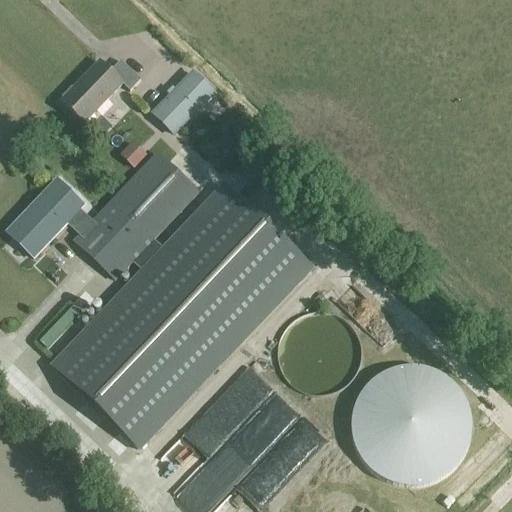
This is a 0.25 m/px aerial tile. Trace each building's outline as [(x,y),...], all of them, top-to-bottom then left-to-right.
[(98,64),(60,104),(83,127),(121,87),(129,94),(140,83),(120,63),(109,74),(98,64)] [(153,116),(173,136),(201,108),(204,107),(211,100),(211,97),(212,96),(211,94),(211,92),(207,87),(204,87),(200,84),(201,82),(196,77),(194,78),(192,76),(191,78),(188,77),(181,85),(181,87),(153,116)] [(132,145),(120,158),(134,171),(146,158),(132,145)] [(56,184),(6,236),(32,261),(66,226),(79,238),(73,244),(114,283),(132,264),(144,275),(52,371),(137,452),(310,270),(225,189),(163,255),(151,244),(196,196),(156,157),(91,225),(78,213),(82,209),(56,184)] [(361,361),(361,357),(361,354),(360,350),(359,346),(358,343),(357,339),(355,336),(353,333),(351,330),(349,327),(346,325),(343,323),(340,321),(337,319),(333,318),(330,317),(326,316),(323,315),(319,315),(315,315),(312,316),(308,317),(305,318),(301,319),(298,321),(295,323),(292,325),(289,328),(287,330),(284,333),(283,336),(281,339),(279,343),(278,346),(278,350),(277,354),(277,357),(277,361),(278,364),(278,368),(279,372),(281,375),(283,378),(284,381),(287,384),(289,387),(292,389),(295,392),(298,394),(301,395),(305,397),(308,398),(312,399),(315,399),(319,399),(323,399),(326,399),(330,398),(333,397),(337,395),(340,394),(343,392),(346,389),(349,387),(351,384),(353,381),(355,378),(357,375),(358,372),(359,368),(360,364),(361,361)] [(459,417),(459,413),(459,409),(458,405),(458,401),(456,398),(455,394),(453,390),(451,387),(448,384),(446,381),(443,378),(440,376),(436,374),(433,372),(429,370),(425,369),(421,368),(417,368),(413,367),(409,368),(405,368),(402,369),(398,370),(394,372),(390,374),(387,376),(384,378),(381,381),(378,384),(376,387),(374,390),(372,394),(370,398),(369,401),(368,405),(368,409),(368,413),(368,417),(368,421),(369,425),(370,429),(372,433),(374,436),(376,439),(378,443),(381,446),(384,448),(387,451),(390,453),(394,455),(398,456),(402,457),(405,458),(409,459),(413,459),(417,459),(421,458),(425,457),(429,456),(433,455),(436,453),(440,451),(443,448),(446,446),(448,443),(451,439),(453,436),(455,433),(456,429),(458,425),(458,421),(459,417)] [(230,434),(259,408),(237,383),(208,409),(230,434)] [(249,488),(236,500),(245,509),(258,496),(249,488)]
